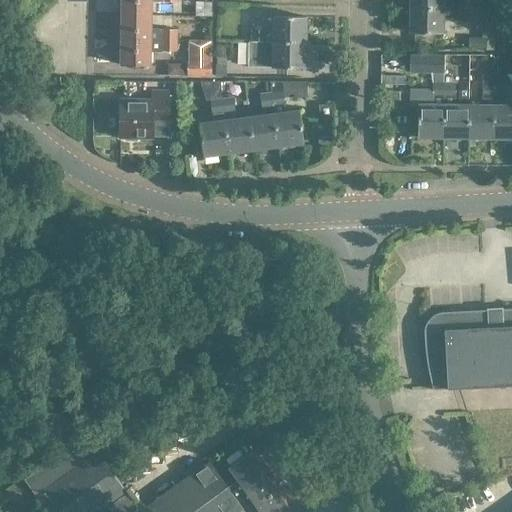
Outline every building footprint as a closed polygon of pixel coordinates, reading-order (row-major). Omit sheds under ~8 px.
[(122,0),(122,15),(150,16),(151,2),(179,3),(178,0),(122,0)] [(464,20),(464,7),(450,6),(443,6),(410,6),(410,31),(442,32),(443,19),(464,20)] [(480,32),(492,33),(493,9),(481,8),(480,32)] [(150,29),(150,16),(122,15),(121,40),(177,41),(177,29),(150,29)] [(274,31),(264,31),(264,42),(306,43),(306,17),(274,17),(274,31)] [(264,42),(264,31),(251,31),(250,42),(264,42)] [(177,52),(177,41),(121,40),(121,65),(149,66),(150,53),(161,53),(161,52),(177,52)] [(186,76),(212,76),(212,41),(188,41),(188,63),(186,63),(186,76)] [(305,68),(306,43),(264,42),(250,42),(248,42),(247,67),(305,68)] [(409,74),(442,75),(442,57),(410,57),(409,74)] [(494,73),(494,84),(494,138),(511,138),(511,105),(504,105),(505,73),(494,73)] [(300,111),(283,113),(283,97),(307,98),(307,82),(270,82),(272,93),(273,107),(274,114),(278,146),(304,143),(300,111)] [(419,137),(444,138),(445,84),(432,84),(432,105),(419,104),(419,137)] [(445,84),(444,138),(469,138),(469,105),(455,105),(454,84),(445,84)] [(469,138),(494,138),(494,84),(483,84),(482,105),(469,105),(469,138)] [(137,141),(137,137),(152,137),(153,121),(168,121),(168,90),(152,90),(152,101),(121,100),(120,137),(125,137),(125,141),(137,141)] [(262,108),(273,107),(272,93),(261,94),(262,108)] [(222,99),(223,113),(234,112),(232,97),(222,99)] [(203,156),(228,152),(224,120),(223,113),(222,99),(210,100),(213,121),(199,123),(203,156)] [(249,117),(253,149),(278,146),(274,114),(249,117)] [(228,152),(253,149),(249,117),(224,120),(228,152)] [(511,308),(442,312),(435,314),(429,318),(425,325),(423,332),(424,343),(426,360),(428,371),(432,390),(511,385),(511,308)] [(139,511),(139,510),(92,445),(57,453),(59,456),(23,481),(45,511),(139,511)] [(208,462),(155,499),(139,510),(139,511),(278,511),(290,503),(252,449),(227,467),(237,481),(226,488),(208,462)]
